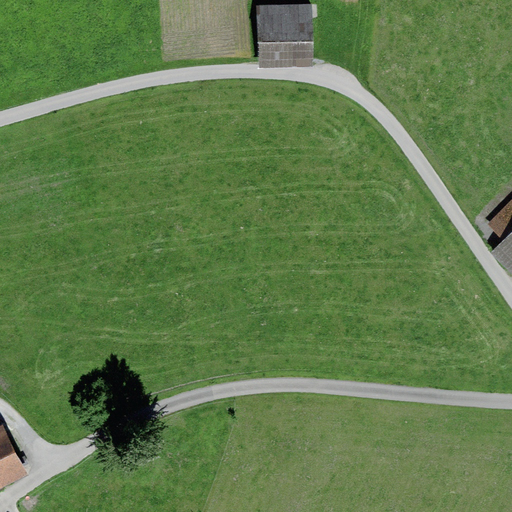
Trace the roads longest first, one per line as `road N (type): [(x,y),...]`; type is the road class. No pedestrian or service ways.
road 1 (track): [(511,293),(382,113),(346,86),(275,72),(197,74),(0,121)]
road 2 (track): [(511,408),(281,389),(181,408),(94,448),(0,511)]
